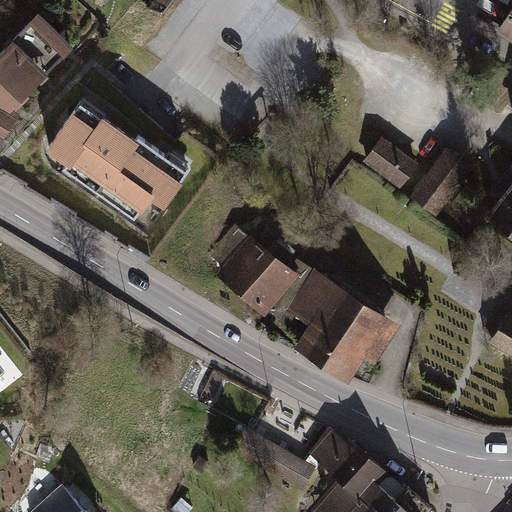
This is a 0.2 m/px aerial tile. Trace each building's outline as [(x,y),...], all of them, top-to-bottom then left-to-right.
[(511,0),(510,0),(496,24),(511,33),(511,0)] [(38,10),(0,47),(0,77),(20,98),(73,44),(38,10)] [(12,107),(20,98),(0,77),(0,135),(3,137),(17,111),(12,107)] [(83,96),(45,147),(67,163),(64,166),(133,216),(149,194),(163,204),(187,172),(159,151),(83,96)] [(419,161),(382,134),(364,159),(401,186),(419,161)] [(474,169),(450,151),(433,172),(418,192),(442,210),(474,169)] [(511,171),(482,210),(511,232),(511,171)] [(269,248),(252,233),(217,276),(265,315),(267,312),(291,325),(296,316),(309,324),(295,348),(348,382),(365,357),(376,362),(401,323),(297,256),(274,240),(269,248)] [(511,307),(509,306),(490,335),(511,349),(511,307)] [(332,424),(308,451),(311,453),(322,462),(339,477),(359,495),(374,478),(379,481),(390,468),(351,434),(347,438),(332,424)] [(247,425),(233,450),(304,491),(318,467),(322,462),(311,453),(304,459),(247,425)] [(374,478),(359,495),(379,511),(426,511),(432,506),(408,485),(406,488),(392,476),(386,475),(380,483),(379,481),(374,478)] [(311,509),(314,511),(379,511),(359,495),(339,477),(311,509)] [(89,511),(68,487),(38,511),(89,511)]
